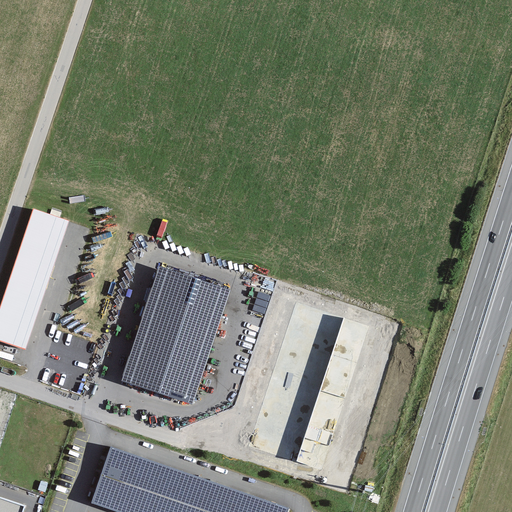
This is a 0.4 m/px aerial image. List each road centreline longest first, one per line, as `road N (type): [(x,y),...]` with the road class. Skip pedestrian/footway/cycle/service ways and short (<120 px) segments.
road 1 (motorway): [(511,191),(412,511)]
road 2 (unclassified): [(0,252),(85,0)]
road 3 (motorway): [(437,511),(511,270)]
